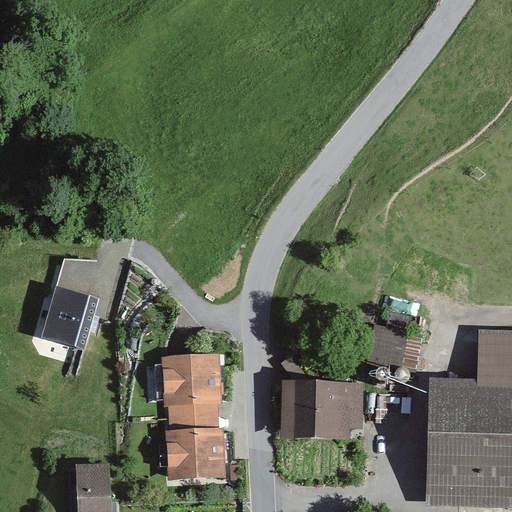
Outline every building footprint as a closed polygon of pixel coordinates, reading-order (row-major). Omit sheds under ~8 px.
[(100,306),(55,291),(38,342),(83,357),(100,306)] [(410,336),(374,328),(365,369),(401,377),(410,336)] [(474,388),(427,387),(423,511),(453,511),(511,511),(511,337),(476,337),(474,388)] [(219,362),(156,366),(164,490),(227,486),(219,362)] [(363,387),(307,387),(307,445),(363,445),(363,387)] [(111,511),(109,466),(74,468),(75,511),(111,511)]
